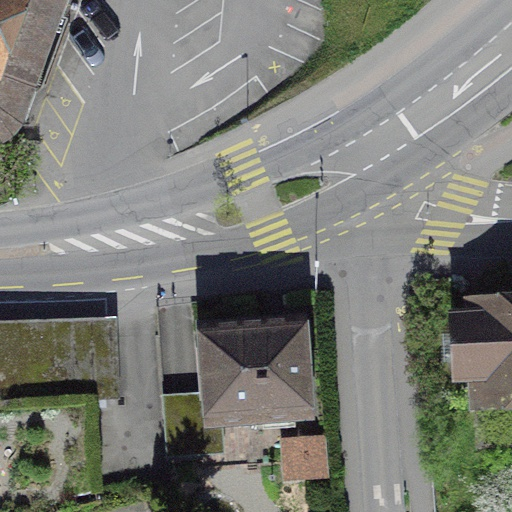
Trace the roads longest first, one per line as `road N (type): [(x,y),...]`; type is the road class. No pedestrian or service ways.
road 1 (secondary): [(0,252),(203,223),(358,156)]
road 2 (residential): [(511,221),(449,216),(358,156)]
road 3 (secondary): [(358,156),(466,85)]
